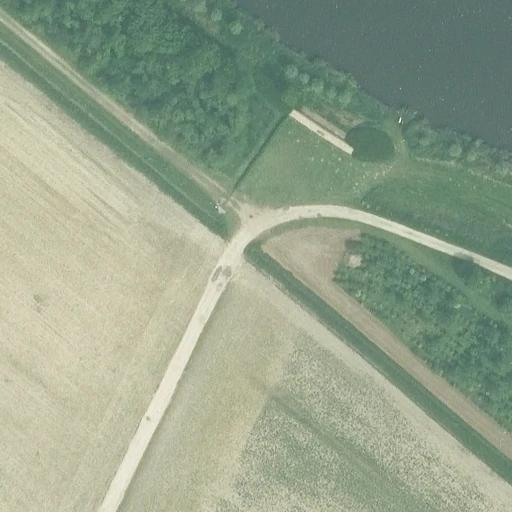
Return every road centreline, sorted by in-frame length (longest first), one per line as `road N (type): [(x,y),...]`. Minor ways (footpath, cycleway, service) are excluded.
road 1 (track): [(243,239),(237,203),(0,20)]
road 2 (track): [(243,239),(103,511)]
road 3 (track): [(511,272),(338,210)]
